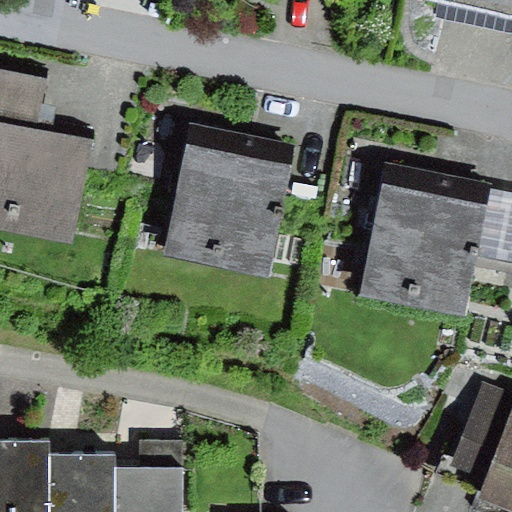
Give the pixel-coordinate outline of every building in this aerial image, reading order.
[(45,84),(0,74),(0,229),(72,245),(94,142),(35,130),(45,84)] [(296,150),(188,127),(161,254),(269,276),(296,150)] [(491,187),(388,167),(362,296),(465,317),(476,262),(489,192),(491,187)] [(511,196),(489,192),(476,262),(511,268),(511,196)] [(511,511),(511,392),(485,382),(451,474),(488,489),(479,502),(500,511),(511,511)] [(52,441),(0,441),(0,511),(52,511),(53,459),(52,441)] [(117,460),(53,459),(52,511),(117,511),(118,472),(117,460)] [(185,511),(186,473),(118,472),(117,511),(185,511)]
